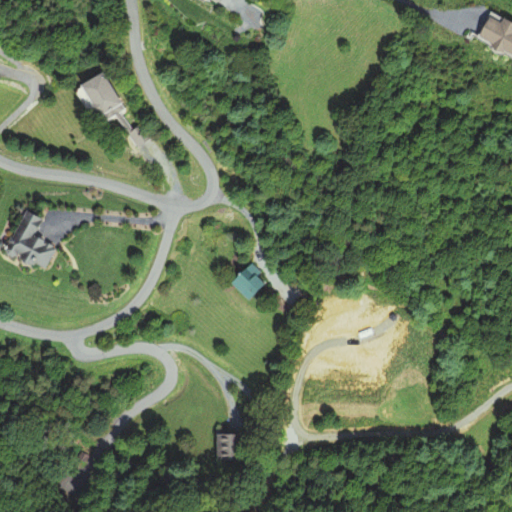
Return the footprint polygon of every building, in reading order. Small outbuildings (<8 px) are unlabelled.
[(202,0),(220,8),(223,0),(202,0)] [(489,17),(500,23),(503,17),(511,21),(511,54),(503,50),(502,51),(495,50),(490,45),(492,42),(479,35),(489,17)] [(108,120),(128,111),(113,72),(84,83),(97,118),(106,114),(108,120)] [(161,135),(153,122),(134,133),(142,146),(161,135)] [(0,251),(0,256),(39,274),(51,248),(28,238),(36,220),(18,212),(0,251)] [(232,276),(240,299),(267,289),(259,266),(232,276)] [(210,455),(211,432),(254,435),(253,457),(210,455)]
